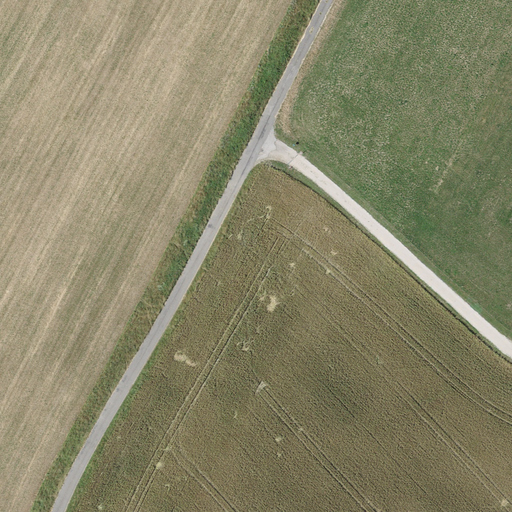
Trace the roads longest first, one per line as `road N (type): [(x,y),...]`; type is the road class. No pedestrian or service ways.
road 1 (track): [(56,511),(329,0)]
road 2 (track): [(511,350),(323,182),(259,141)]
